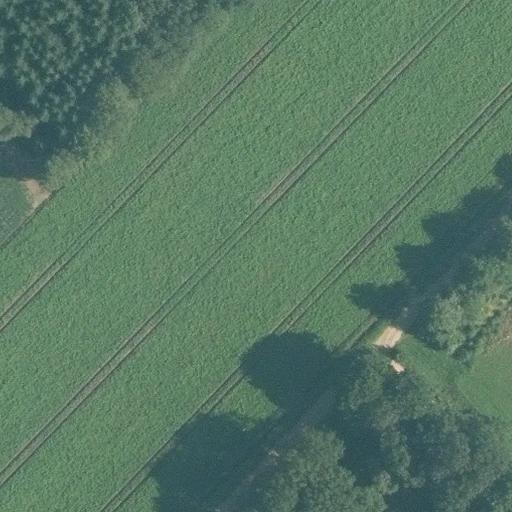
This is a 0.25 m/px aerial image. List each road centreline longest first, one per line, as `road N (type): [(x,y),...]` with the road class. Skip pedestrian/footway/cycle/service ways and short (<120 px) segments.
road 1 (track): [(223,511),(375,349)]
road 2 (track): [(375,349),(511,207)]
